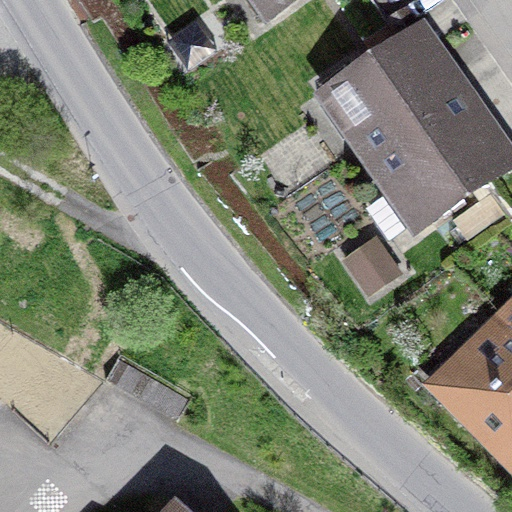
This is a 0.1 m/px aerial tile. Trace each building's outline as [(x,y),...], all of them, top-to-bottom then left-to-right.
[(255,0),(268,18),(293,0),(255,0)] [(511,163),(421,33),(325,99),(416,230),(511,163)] [(344,247),(362,292),(404,276),(387,231),(344,247)] [(511,334),(446,397),(511,465),(511,463),(511,334)] [(117,361),(105,382),(177,424),(189,402),(117,361)]
